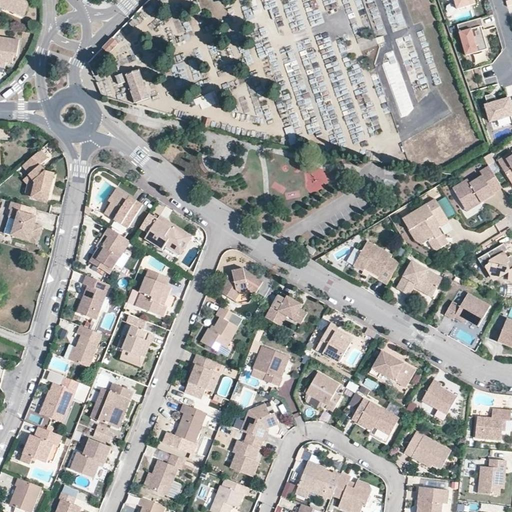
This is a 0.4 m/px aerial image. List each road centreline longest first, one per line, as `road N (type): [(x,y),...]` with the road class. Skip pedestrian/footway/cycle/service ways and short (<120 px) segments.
road 1 (residential): [(226,224),(421,338),(511,376)]
road 2 (residential): [(108,511),(226,224)]
road 3 (residential): [(78,187),(33,356),(0,438)]
road 4 (residential): [(395,511),(396,480),(314,432),(295,441),(265,511)]
road 5 (residential): [(125,144),(226,224)]
